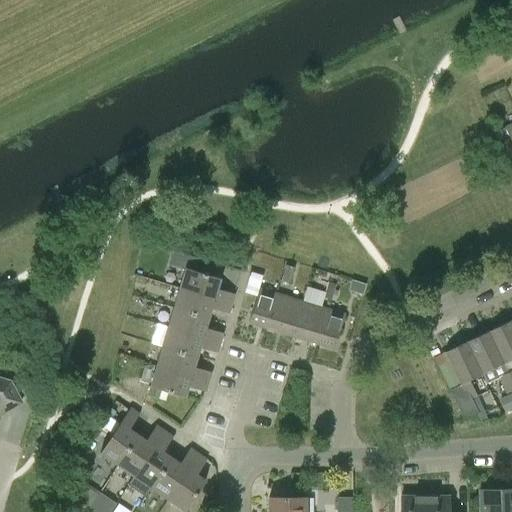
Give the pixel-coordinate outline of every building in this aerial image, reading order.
[(185,268),(211,276),(214,264),(189,256),(173,251),(170,264),(185,268)] [(219,278),(191,270),(185,268),(179,288),(231,304),(234,294),(216,289),(219,278)] [(231,304),(179,288),(173,308),(208,318),(210,308),(228,314),(231,304)] [(275,294),(259,289),(248,323),(264,328),(275,294)] [(264,328),(291,336),(301,302),(275,294),(264,328)] [(328,310),(301,302),(291,336),(317,344),(328,310)] [(208,318),(173,308),(167,327),(219,343),(222,333),(205,328),(208,318)] [(344,315),(328,310),(317,344),(334,349),(344,315)] [(511,359),(511,328),(509,322),(487,333),(502,365),(511,359)] [(219,343),(167,327),(162,347),(196,357),(199,347),(216,352),(219,343)] [(502,365),(487,333),(466,343),(481,375),(502,365)] [(477,398),(469,381),(481,375),(466,343),(444,354),(460,386),(449,391),(464,422),(478,415),(471,400),(477,398)] [(196,357),(162,347),(156,366),(207,382),(210,373),(193,368),(196,357)] [(187,386),(191,387),(204,391),(207,382),(156,366),(150,387),(184,397),(187,386)] [(511,391),(511,383),(508,374),(498,378),(506,394),(511,391)] [(0,413),(21,402),(9,381),(0,378),(0,413)] [(511,392),(500,398),(506,411),(511,408),(511,392)] [(116,464),(137,435),(128,429),(138,414),(129,408),(99,452),(116,464)] [(145,440),(137,435),(116,464),(133,476),(164,431),(155,426),(145,440)] [(151,488),(150,487),(171,457),(162,452),(172,437),(164,431),(133,476),(127,485),(145,497),(151,488)] [(171,457),(150,487),(151,488),(167,499),(197,454),(189,448),(179,463),(171,457)] [(206,460),(197,454),(167,499),(184,510),(205,481),(196,475),(206,460)] [(85,504),(97,511),(113,511),(119,502),(95,487),(85,504)] [(480,511),(511,511),(511,490),(479,492),(480,511)] [(267,497),(267,511),(305,511),(306,497),(267,497)] [(352,511),(352,498),(337,497),(336,511),(352,511)] [(422,511),(423,497),(400,497),(400,511),(422,511)] [(448,511),(448,497),(423,497),(422,511),(448,511)]
